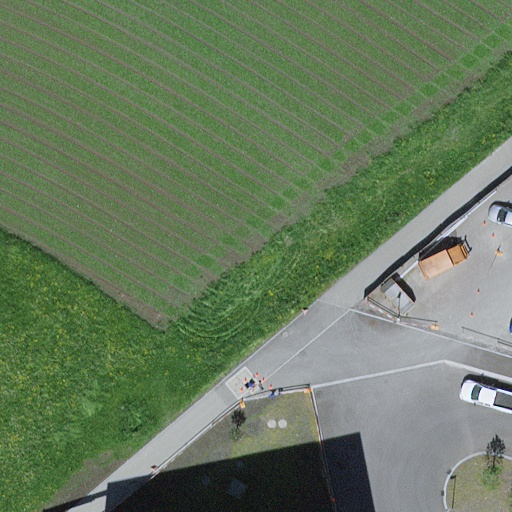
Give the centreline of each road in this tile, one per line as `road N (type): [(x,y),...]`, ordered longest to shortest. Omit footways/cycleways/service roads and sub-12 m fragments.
road 1 (track): [(325,316),(95,511)]
road 2 (track): [(511,156),(325,316)]
